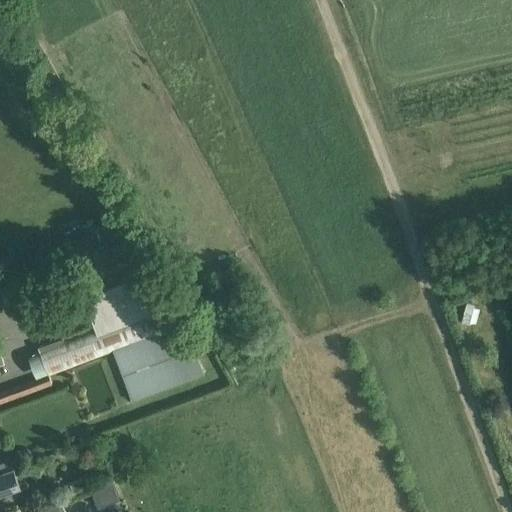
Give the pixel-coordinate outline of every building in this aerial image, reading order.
[(88,237),(77,241),(81,252),(92,248),(88,237)] [(88,298),(98,326),(94,327),(53,342),(40,347),(50,375),(115,352),(131,397),(132,401),(202,375),(183,322),(173,326),(163,329),(160,330),(154,314),(161,311),(148,276),(88,298)] [(0,402),(51,383),(48,375),(22,385),(0,393),(0,402)] [(0,496),(20,490),(13,471),(0,475),(0,496)] [(91,486),(87,474),(69,484),(73,493),(91,486)] [(112,480),(91,489),(99,509),(120,501),(112,480)] [(31,511),(67,511),(63,499),(31,511)]
